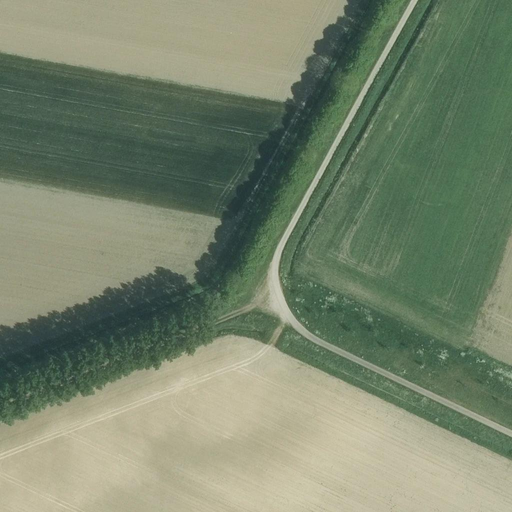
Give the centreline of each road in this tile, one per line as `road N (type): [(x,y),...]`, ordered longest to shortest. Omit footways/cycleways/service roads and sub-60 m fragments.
road 1 (unclassified): [(511,434),(302,333),(276,300),(283,242),(417,0)]
road 2 (track): [(0,408),(276,300)]
